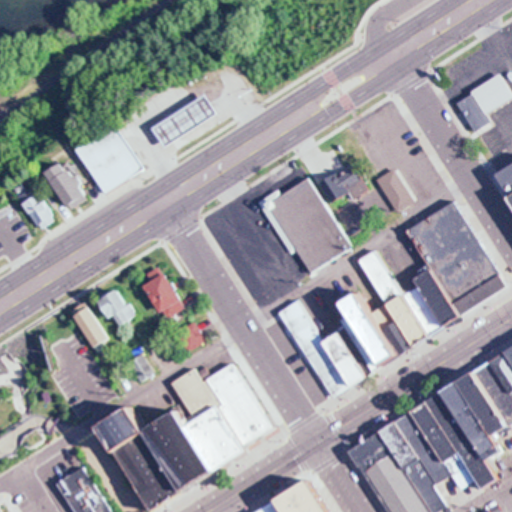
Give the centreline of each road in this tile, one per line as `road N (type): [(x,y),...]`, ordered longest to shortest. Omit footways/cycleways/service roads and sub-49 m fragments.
road 1 (residential): [(360,511),(163,201)]
road 2 (tertiary): [(212,511),(511,315)]
road 3 (trunk): [(0,305),(269,133)]
road 4 (residential): [(511,245),(382,43)]
road 5 (trunk): [(269,133),(310,88),(402,32),(446,21)]
road 6 (trunk): [(269,133),(320,117),(399,69),(446,21)]
